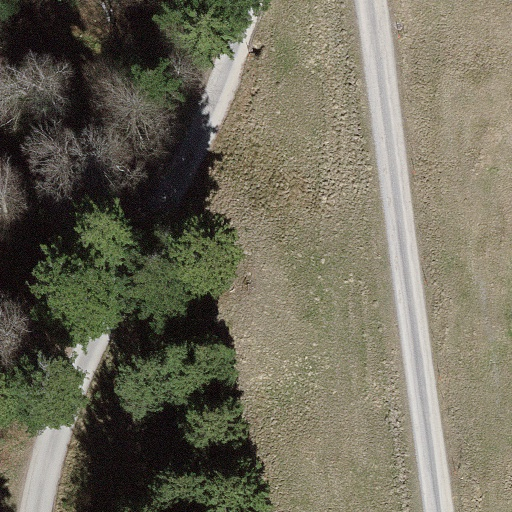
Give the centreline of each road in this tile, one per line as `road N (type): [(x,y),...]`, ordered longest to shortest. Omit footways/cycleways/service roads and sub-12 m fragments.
road 1 (track): [(252,0),(229,73),(90,303),(33,511)]
road 2 (track): [(362,0),(427,511)]
